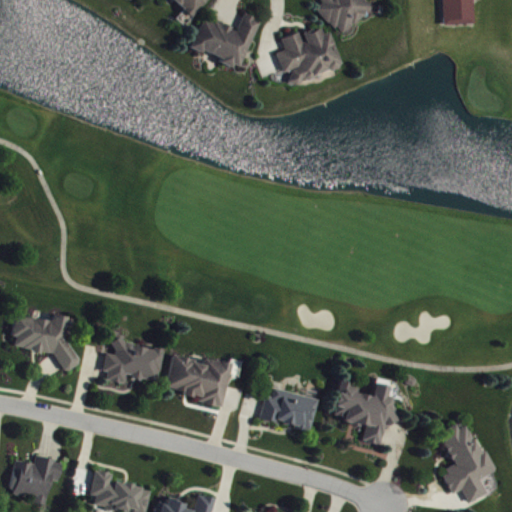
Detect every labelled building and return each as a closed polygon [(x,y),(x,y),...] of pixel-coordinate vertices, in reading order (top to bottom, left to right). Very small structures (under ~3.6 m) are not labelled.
[(173,0),(194,19),(210,0),(173,0)] [(325,0),(315,10),(332,28),(337,28),(345,36),(373,9),(366,1),(366,0),(325,0)] [(444,0),(445,27),(476,26),(475,0),(444,0)] [(261,22),(244,16),(237,33),(204,19),(192,49),(223,61),(222,64),(241,71),(261,22)] [(281,40),(285,52),(276,55),(283,75),(287,73),(291,87),(342,69),(327,27),(302,36),(301,33),(281,40)] [(68,319),(54,317),(53,323),(16,318),(13,335),(16,340),(15,350),(44,354),(54,356),(65,375),(79,367),(79,364),(65,338),(68,319)] [(157,384),(163,351),(114,342),(112,356),(106,355),(103,373),(108,374),(106,383),(124,386),(126,378),(157,384)] [(222,410),(231,366),(203,360),(202,364),(172,358),(165,391),(198,398),(197,404),(222,410)] [(393,426),(398,400),(389,398),(390,387),(376,385),(374,398),(358,396),(359,387),(339,384),(334,422),(365,427),(362,443),(381,446),(384,425),(393,426)] [(312,432),(318,401),(273,391),(272,399),(265,398),(261,422),(312,432)] [(467,505),(485,497),(478,481),(494,473),(485,452),(479,455),(466,427),(458,431),(455,426),(438,435),(454,469),(440,475),(450,496),(460,492),(467,505)] [(17,463),(12,494),(36,499),(35,505),(47,507),(52,482),(60,484),(64,464),(37,459),(36,466),(17,463)] [(147,511),(152,491),(112,483),(114,476),(96,472),(92,497),(97,498),(95,509),(111,511),(147,511)] [(213,511),(216,500),(198,497),(194,511),(190,511),(185,511),(186,505),(167,501),(167,506),(161,504),(159,511),(213,511)]
